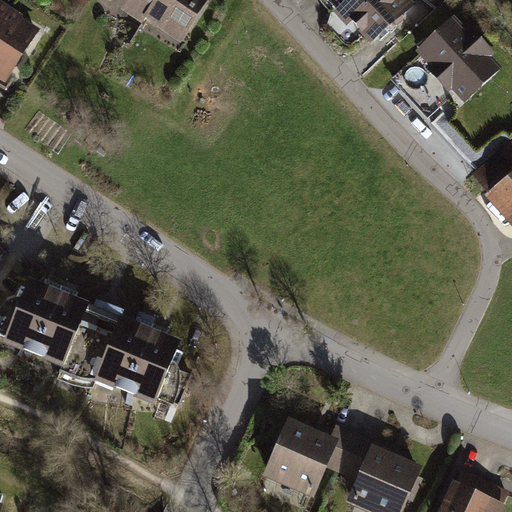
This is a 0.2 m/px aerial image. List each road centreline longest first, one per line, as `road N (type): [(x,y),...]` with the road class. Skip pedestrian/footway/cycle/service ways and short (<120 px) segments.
road 1 (residential): [(432,402),(495,246),(482,220),(269,0)]
road 2 (residential): [(263,332),(216,287),(0,151)]
road 3 (track): [(212,511),(0,397)]
road 4 (residential): [(188,511),(263,332)]
road 5 (residential): [(263,332),(432,402)]
